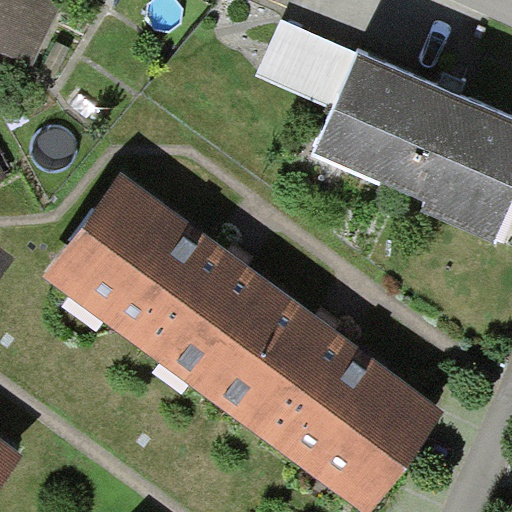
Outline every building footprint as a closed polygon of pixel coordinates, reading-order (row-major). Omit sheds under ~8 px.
[(0,0),(0,56),(30,70),(61,0),(0,0)] [(257,77),(333,109),(357,55),(280,21),(257,77)] [(333,109),(316,150),(433,200),(427,213),(498,243),(511,211),(511,115),(450,88),(359,49),(357,55),(333,109)] [(123,177),(44,287),(196,397),(276,289),(235,259),(123,177)] [(323,324),(276,289),(196,397),(352,511),(376,511),(448,416),(323,324)] [(0,442),(0,497),(26,462),(0,442)]
